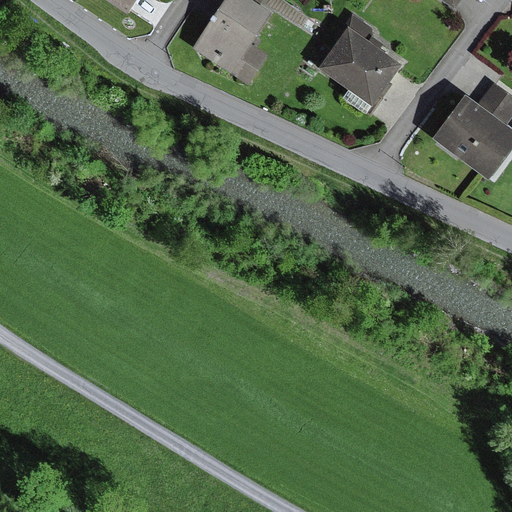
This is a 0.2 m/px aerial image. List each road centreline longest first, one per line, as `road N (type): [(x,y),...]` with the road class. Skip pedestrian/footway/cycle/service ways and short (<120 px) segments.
road 1 (residential): [(0,332),(289,511)]
road 2 (residential): [(140,67),(370,175)]
road 3 (unclassified): [(370,175),(502,0)]
road 4 (residential): [(370,175),(511,240)]
